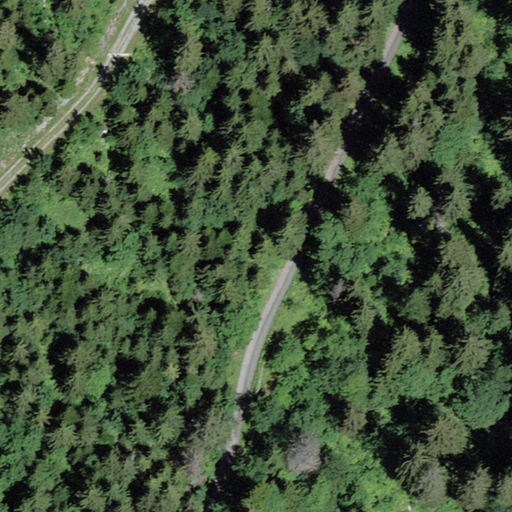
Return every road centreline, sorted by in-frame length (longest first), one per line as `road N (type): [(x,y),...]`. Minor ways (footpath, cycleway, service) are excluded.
road 1 (unclassified): [(415,0),(267,314),(213,511)]
road 2 (track): [(0,188),(142,0)]
